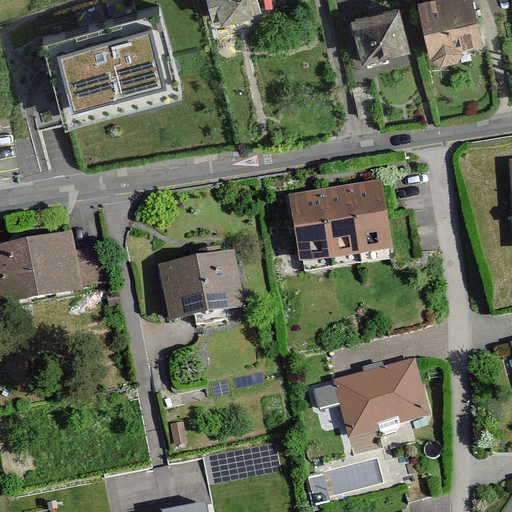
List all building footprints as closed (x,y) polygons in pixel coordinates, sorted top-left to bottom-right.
[(213,0),(220,19),(276,0),(213,0)] [(404,0),(392,0),(355,11),(368,55),(416,42),(404,0)] [(483,0),(420,0),(437,55),(494,38),(483,0)] [(86,12),(55,24),(58,33),(41,39),(47,55),(65,49),(76,79),(102,69),(98,59),(134,46),(122,12),(90,24),(86,12)] [(288,198),(297,265),(391,251),(381,185),(288,198)] [(78,232),(0,244),(0,278),(4,305),(105,289),(99,252),(82,255),(78,232)] [(167,327),(242,313),(231,254),(156,268),(167,327)] [(333,383),(350,442),(428,419),(412,361),(333,383)]
